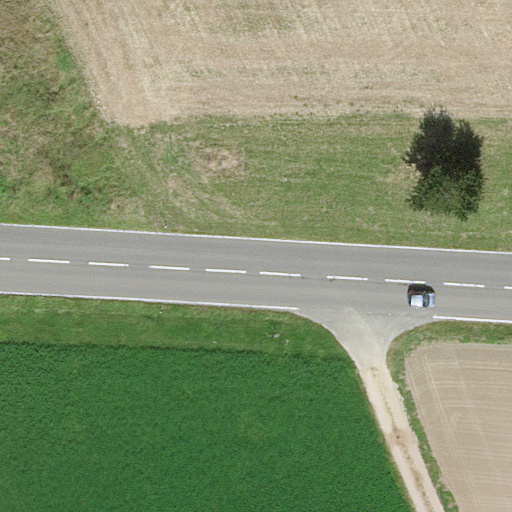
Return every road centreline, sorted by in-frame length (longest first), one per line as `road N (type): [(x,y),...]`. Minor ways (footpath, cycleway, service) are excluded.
road 1 (primary): [(0,258),(511,287)]
road 2 (track): [(428,511),(360,351),(347,278)]
